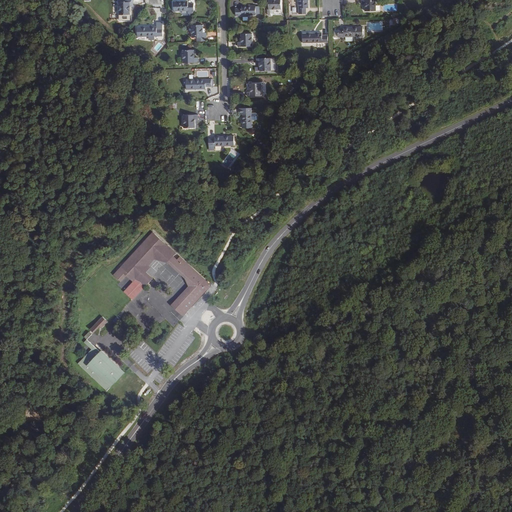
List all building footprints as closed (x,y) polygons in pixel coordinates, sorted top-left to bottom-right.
[(282,9),(281,0),(277,0),(274,0),(268,0),(268,9),(282,9)] [(309,8),(308,0),(298,0),(299,14),(306,14),(306,8),(309,8)] [(376,11),(376,0),(361,0),(361,4),(365,3),(367,3),(367,7),(365,8),(365,11),(376,11)] [(133,6),(133,1),(119,1),(119,15),(130,15),(130,10),(128,11),(128,6),(130,6),(133,6)] [(194,11),(194,3),(188,3),(188,1),(174,1),(174,11),(188,11),(194,11)] [(256,15),(256,5),(241,5),(241,8),(236,8),(236,16),(256,15)] [(163,36),(162,22),(156,22),(156,26),(137,26),(138,36),(163,36)] [(201,33),(201,29),(203,29),(203,24),(192,24),(192,37),(198,37),(199,40),(206,40),(206,37),(207,37),(207,32),(203,32),(201,33)] [(363,36),(363,27),(344,27),(343,30),(338,30),(338,37),(363,36)] [(252,46),(252,33),(241,33),(241,37),(243,37),(243,41),(241,41),(238,41),(238,46),(252,46)] [(328,42),(328,35),(323,35),(322,33),(303,33),(303,43),(328,42)] [(192,58),(192,54),(194,54),(194,49),(183,49),(183,63),(197,62),(197,58),(194,58),(192,58)] [(271,70),(271,57),(257,58),(256,63),(260,63),(262,62),(262,67),(260,67),(260,71),(271,70)] [(211,86),(211,79),(205,79),(186,79),(186,89),(206,89),(206,86),(211,86)] [(262,96),(261,83),(250,83),(250,87),(252,87),(253,91),(250,91),(247,91),(247,96),(262,96)] [(252,128),(252,108),(239,108),(239,114),(242,114),(242,128),(252,128)] [(198,119),(198,114),(184,114),(184,128),(195,127),(195,123),(193,123),(193,119),(195,119),(198,119)] [(234,145),(234,135),(214,136),(214,139),(208,139),(208,146),(215,146),(234,145)] [(222,166),(227,169),(235,156),(229,153),(222,166)] [(129,282),(168,237),(157,228),(160,216),(120,260),(128,267),(121,274),(129,282)] [(160,216),(157,228),(168,237),(175,229),(160,216)] [(89,329),(94,334),(106,320),(101,316),(89,329)] [(95,354),(85,365),(99,379),(97,381),(100,384),(107,391),(124,373),(99,349),(98,351),(86,339),(83,343),(95,354)]
